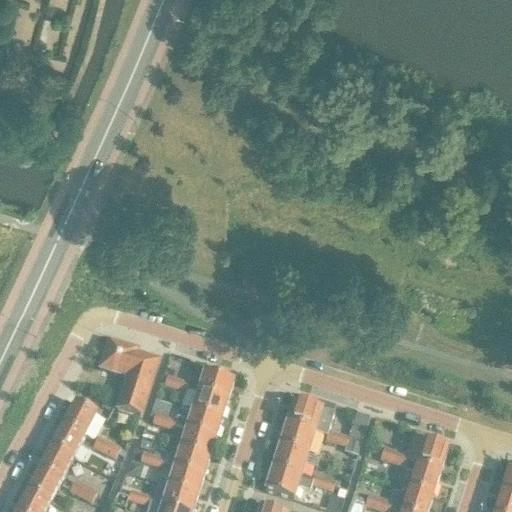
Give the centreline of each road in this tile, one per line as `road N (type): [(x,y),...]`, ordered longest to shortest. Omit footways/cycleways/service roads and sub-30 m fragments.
road 1 (secondary): [(0,362),(162,0)]
road 2 (residential): [(0,480),(93,315),(271,367)]
road 3 (residential): [(488,436),(271,367)]
road 4 (residential): [(271,367),(225,511)]
